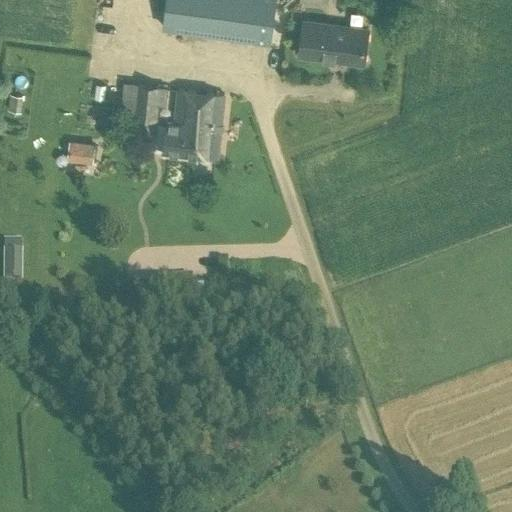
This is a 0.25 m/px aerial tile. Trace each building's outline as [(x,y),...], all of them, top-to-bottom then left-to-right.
[(166,0),(162,28),(270,43),(276,0),(166,0)] [(363,63),(368,30),(305,22),(300,55),(363,63)] [(157,120),(161,87),(138,84),(134,118),(157,120)] [(217,158),(225,95),(179,89),(174,123),(167,122),(164,152),(217,158)] [(0,128),(98,134),(100,99),(0,92),(0,128)] [(75,165),(100,163),(100,148),(74,149),(75,165)] [(28,278),(29,246),(15,246),(14,278),(28,278)] [(135,300),(164,299),(163,278),(135,279),(135,300)]
